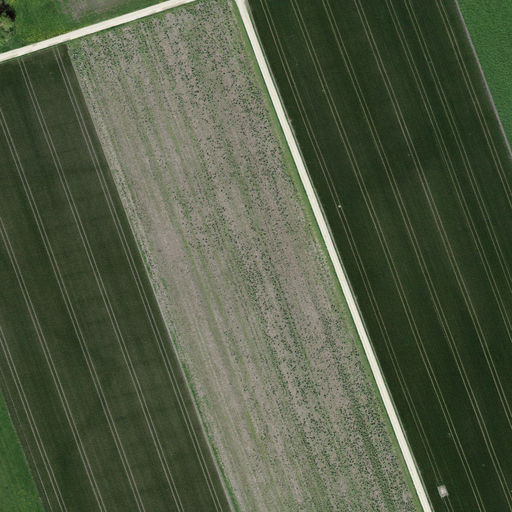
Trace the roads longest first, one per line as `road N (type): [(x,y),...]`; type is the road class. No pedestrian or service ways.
road 1 (track): [(428,511),(241,0)]
road 2 (track): [(0,55),(180,0)]
